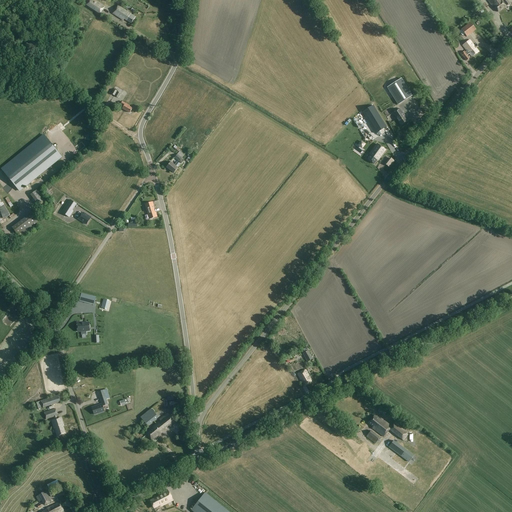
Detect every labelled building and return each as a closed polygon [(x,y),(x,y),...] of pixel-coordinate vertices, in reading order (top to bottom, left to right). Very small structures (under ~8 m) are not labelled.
[(89,0),(86,5),(100,14),(104,7),(98,3),(97,4),(90,0),(89,0)] [(487,0),(492,7),(493,6),(498,12),(506,6),(502,1),(503,1),(502,0),(487,0)] [(135,17),(119,7),(115,13),(131,24),(135,17)] [(467,37),(476,30),(470,22),(461,29),(467,37)] [(472,57),(479,52),(476,48),(474,49),(473,47),(474,46),(469,40),(463,45),(467,51),(466,51),(468,54),(469,54),(472,57)] [(468,54),(466,51),(465,52),(464,51),(461,54),(466,61),(470,59),(467,55),(468,54)] [(392,95),(398,104),(412,95),(401,78),(387,87),(392,95)] [(133,108),(129,106),(130,106),(122,101),(120,104),(123,106),(122,108),(130,113),(133,108)] [(362,112),(376,134),(386,127),(373,105),(362,112)] [(401,125),(407,121),(404,115),(400,108),(393,113),(401,125)] [(379,138),(387,144),(391,138),(383,133),(379,138)] [(61,157),(44,135),(2,169),(19,191),(61,157)] [(371,156),(368,160),(375,165),(378,161),(386,151),(378,145),(370,155),(371,156)] [(384,154),(387,158),(393,151),(389,148),(384,154)] [(184,155),(179,151),(174,158),(181,163),(184,160),(181,158),(184,155)] [(193,155),(190,153),(187,156),(188,156),(185,160),(186,161),(184,163),(186,164),(188,162),(188,163),(191,159),(193,157),(192,156),(193,155)] [(363,164),(371,172),(375,168),(366,161),(363,164)] [(173,173),(178,168),(177,167),(180,164),(177,162),(174,165),(171,162),(166,167),(173,173)] [(16,210),(13,205),(13,206),(8,197),(5,199),(10,208),(11,207),(13,211),(16,210)] [(0,221),(9,217),(10,218),(15,215),(13,213),(10,215),(2,202),(1,202),(0,199),(0,221)] [(77,204),(70,200),(69,200),(61,212),(69,218),(73,211),(72,211),(77,204)] [(149,219),(157,217),(156,212),(155,212),(154,209),(155,209),(152,202),(144,204),(145,207),(146,207),(149,219)] [(78,219),(86,225),(92,218),(85,213),(84,214),(82,213),(78,219)] [(38,224),(31,214),(12,228),(19,238),(38,224)] [(79,301),(94,305),(96,297),(81,293),(79,301)] [(81,322),(77,322),(77,332),(81,331),(82,334),(86,334),(86,331),(90,331),(89,323),(81,323),(81,322)] [(313,359),(308,350),(302,354),(307,362),(313,359)] [(305,385),(312,381),(305,370),(298,374),(301,380),(301,379),(305,385)] [(59,394),(40,401),(42,408),(62,402),(59,394)] [(108,404),(105,396),(100,397),(102,404),(92,407),(94,415),(104,411),(103,406),(108,404)] [(380,407),(377,411),(384,416),(387,413),(380,407)] [(151,408),(140,417),(148,426),(159,417),(155,413),(151,408)] [(55,429),(57,436),(65,434),(63,426),(64,426),(61,417),(57,419),(57,416),(58,416),(55,409),(44,413),(46,419),(54,417),(55,419),(52,420),(54,429),(55,429)] [(146,432),(152,440),(167,429),(166,427),(169,425),(171,427),(176,423),(168,413),(160,420),(161,420),(152,427),(152,428),(146,432)] [(407,434),(408,432),(395,422),(391,427),(381,418),(380,419),(374,415),(368,423),(373,426),(372,428),(383,437),(389,430),(403,441),(408,434),(407,434)] [(371,430),(366,436),(376,444),(381,437),(371,430)] [(394,441),(389,447),(408,462),(413,455),(394,441)] [(160,507),(173,500),(168,490),(159,494),(159,496),(150,501),(154,508),(159,505),(160,507)] [(46,491),(36,497),(39,502),(42,501),(44,505),(52,501),(46,491)] [(228,511),(205,493),(191,510),(193,511),(228,511)] [(60,511),(63,511),(60,502),(46,509),(47,509),(42,511),(60,511)]
